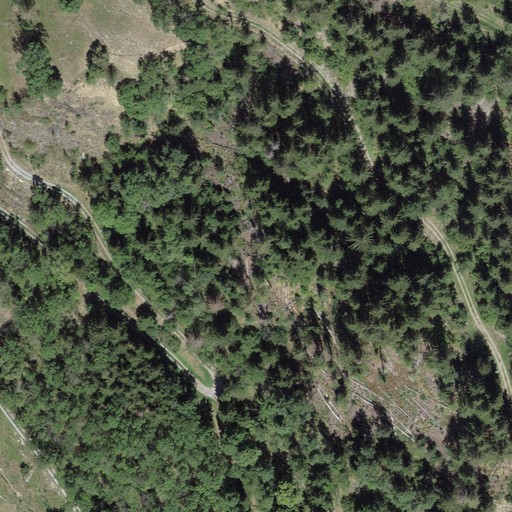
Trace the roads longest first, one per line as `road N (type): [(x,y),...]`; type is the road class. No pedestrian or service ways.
road 1 (track): [(511,402),(502,355),(451,247),(364,149),(339,91),(271,34),(187,0)]
road 2 (track): [(201,387),(189,359),(112,275),(99,227),(84,207),(0,158)]
road 3 (track): [(0,211),(201,387)]
road 4 (track): [(201,387),(323,511)]
road 5 (track): [(83,511),(0,390)]
road 6 (track): [(236,511),(200,446),(201,387)]
